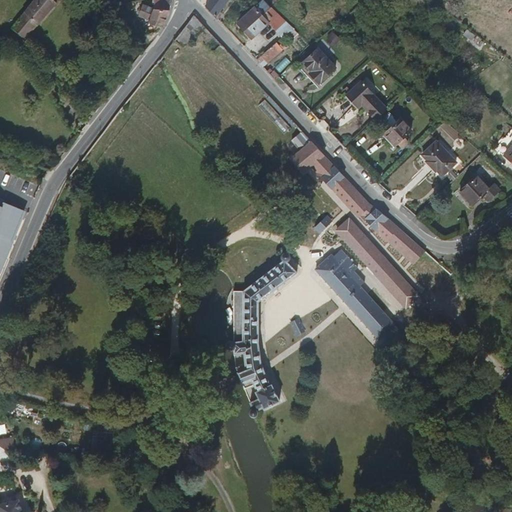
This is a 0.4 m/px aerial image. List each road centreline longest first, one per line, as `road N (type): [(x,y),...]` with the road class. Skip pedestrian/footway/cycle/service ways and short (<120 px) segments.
road 1 (residential): [(187,5),(435,249),(457,247),(511,209)]
road 2 (residential): [(0,308),(56,178),(187,5)]
